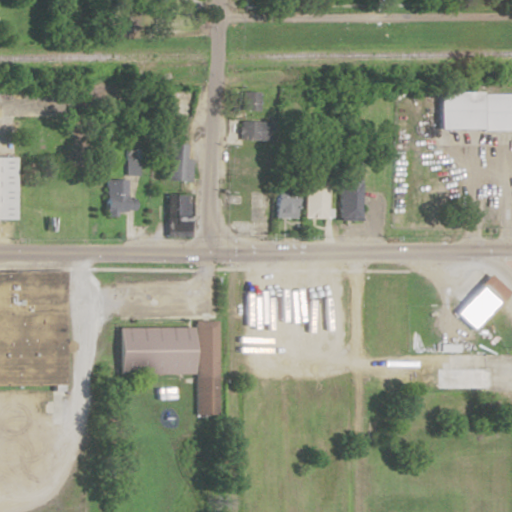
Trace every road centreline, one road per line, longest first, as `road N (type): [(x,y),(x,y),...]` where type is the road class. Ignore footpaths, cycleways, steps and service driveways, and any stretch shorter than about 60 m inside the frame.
road 1 (tertiary): [(511,253),(0,252)]
road 2 (residential): [(213,15),(511,15)]
road 3 (residential): [(202,255),(213,0)]
